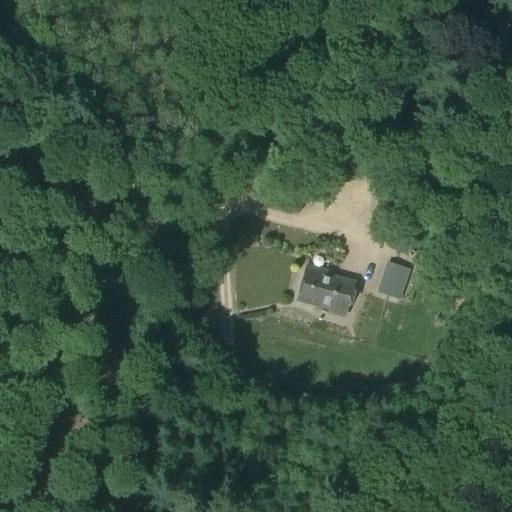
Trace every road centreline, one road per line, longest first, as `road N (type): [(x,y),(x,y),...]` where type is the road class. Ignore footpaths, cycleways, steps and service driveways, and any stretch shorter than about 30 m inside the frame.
road 1 (track): [(217,204),(237,511)]
road 2 (track): [(385,511),(511,310)]
